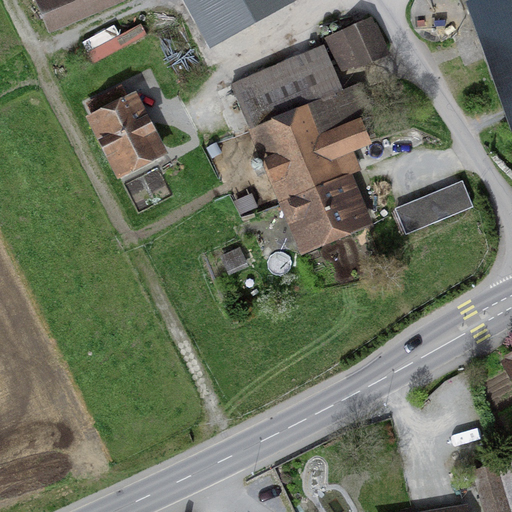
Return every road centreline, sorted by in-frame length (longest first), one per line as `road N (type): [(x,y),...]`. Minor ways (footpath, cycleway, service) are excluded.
road 1 (track): [(4,0),(235,454)]
road 2 (secondary): [(111,511),(235,454),(511,301)]
road 3 (unclassified): [(511,216),(371,0)]
